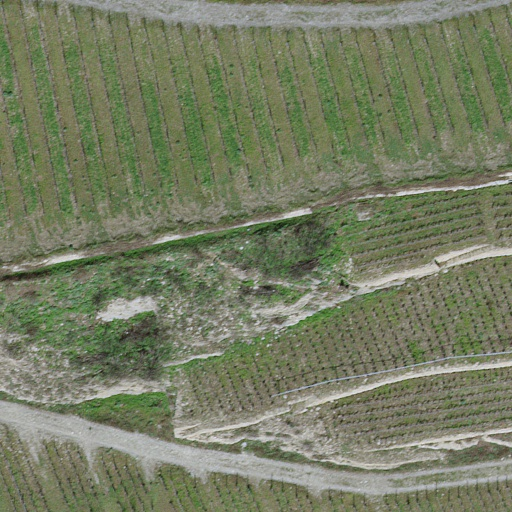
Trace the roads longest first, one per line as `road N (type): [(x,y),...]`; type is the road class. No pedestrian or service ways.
road 1 (track): [(511,476),(353,493),(0,420)]
road 2 (track): [(71,0),(347,24),(444,0)]
